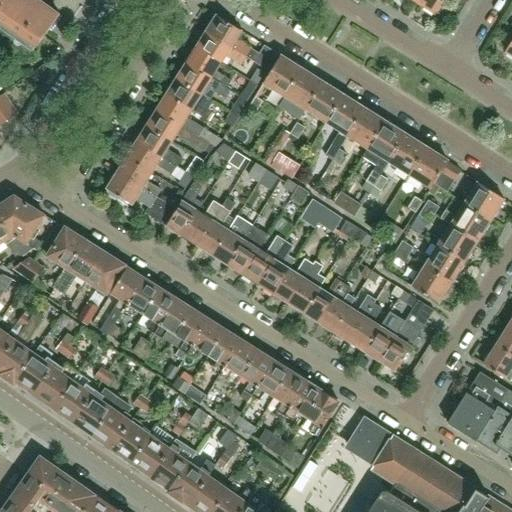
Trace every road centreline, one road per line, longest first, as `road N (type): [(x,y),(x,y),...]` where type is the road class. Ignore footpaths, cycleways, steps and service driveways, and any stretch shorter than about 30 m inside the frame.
road 1 (residential): [(407,419),(56,197)]
road 2 (residential): [(511,173),(233,0)]
road 3 (residential): [(56,197),(176,0)]
road 4 (residential): [(16,172),(125,0)]
road 5 (residential): [(407,419),(511,250)]
road 6 (residential): [(39,422),(167,511)]
road 7 (residential): [(449,66),(340,0)]
road 8 (residential): [(511,484),(407,419)]
